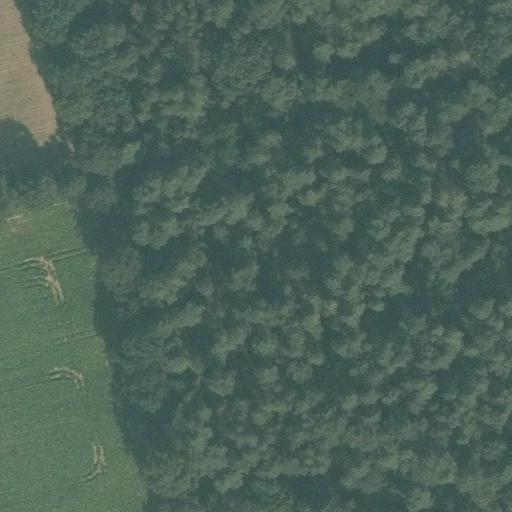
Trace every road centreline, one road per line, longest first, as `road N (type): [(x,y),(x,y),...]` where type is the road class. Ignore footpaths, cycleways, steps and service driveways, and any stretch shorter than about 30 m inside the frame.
road 1 (track): [(511,65),(111,171)]
road 2 (track): [(111,171),(195,511)]
road 3 (track): [(397,511),(190,489)]
road 4 (track): [(65,0),(111,171)]
